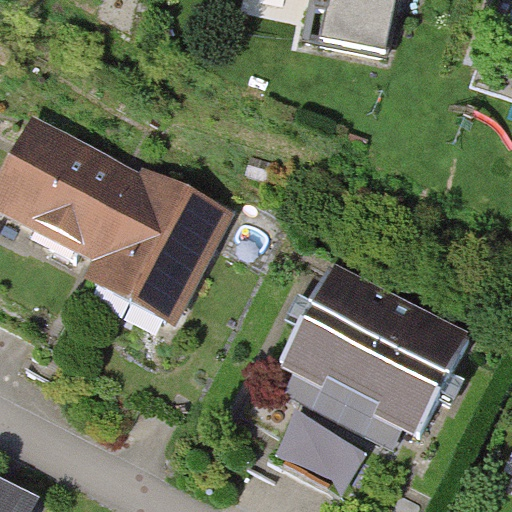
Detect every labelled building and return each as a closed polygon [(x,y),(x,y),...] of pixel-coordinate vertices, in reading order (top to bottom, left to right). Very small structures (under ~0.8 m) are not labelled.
[(413,0),(320,0),(309,60),(400,76),(413,0)] [(137,186),(34,137),(0,208),(0,229),(95,274),(137,186)] [(240,234),(137,186),(95,274),(87,293),(190,341),(240,234)] [(485,347),(342,277),(282,399),(425,469),(485,347)] [(277,465),(353,501),(375,456),(299,420),(277,465)] [(0,511),(41,511),(42,511),(0,489),(0,511)]
